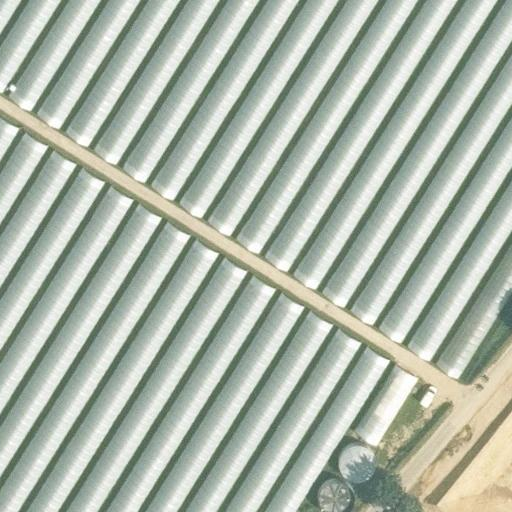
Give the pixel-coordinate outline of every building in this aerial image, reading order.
[(41,0),(0,65),(0,101),(2,103),(66,0),(41,0)] [(36,125),(62,140),(139,9),(127,2),(119,15),(106,7),(104,11),(85,0),(76,0),(12,110),(36,124),(36,125)] [(300,288),(453,0),(387,0),(250,258),(265,266),(264,269),(300,288)] [(0,311),(71,169),(49,159),(50,155),(21,141),(22,138),(0,127),(0,311)] [(43,429),(156,223),(138,213),(60,355),(63,356),(50,379),(45,377),(22,417),(43,429)] [(114,379),(187,242),(166,231),(87,379),(91,382),(88,389),(95,392),(104,374),(114,379)] [(0,439),(0,488),(30,435),(9,424),(0,439)] [(19,471),(0,506),(0,511),(21,511),(38,481),(19,471)] [(73,511),(96,511),(79,502),(73,511)]
